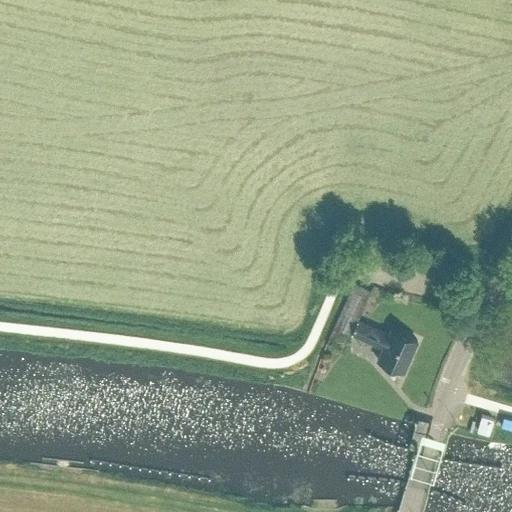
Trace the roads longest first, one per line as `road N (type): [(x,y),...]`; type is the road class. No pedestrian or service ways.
road 1 (track): [(0,478),(241,511)]
road 2 (unclassified): [(409,511),(447,380),(486,301)]
road 3 (unclassified): [(486,301),(330,266)]
